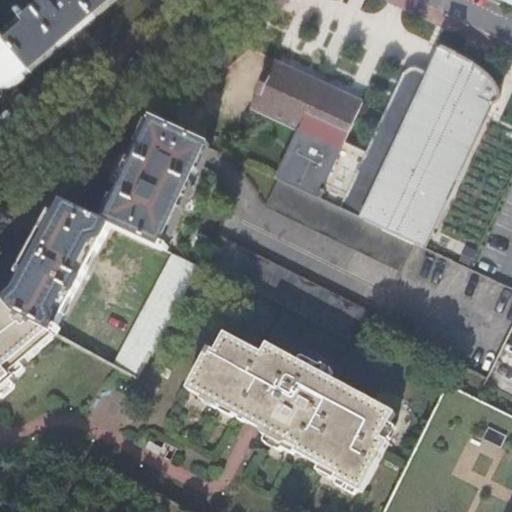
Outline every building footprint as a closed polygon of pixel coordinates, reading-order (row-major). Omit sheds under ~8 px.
[(47,0),(2,39),(29,71),(57,47),(60,51),(81,32),(96,20),(93,16),(111,0),(47,0)] [(96,20),(119,0),(111,0),(93,16),(96,20)] [(2,39),(1,40),(28,71),(29,71),(2,39)] [(28,71),(1,40),(0,40),(0,90),(3,89),(4,89),(5,89),(6,88),(7,88),(9,87),(10,87),(11,86),(13,86),(14,85),(15,85),(16,84),(27,78),(29,77),(31,75),(28,71)] [(57,47),(29,71),(32,74),(60,51),(57,47)] [(425,248),(478,135),(487,116),(491,106),(494,106),(496,105),(498,103),(498,99),(498,95),(497,92),(495,88),(492,84),(489,81),(487,77),(484,74),(481,71),(478,69),(475,66),(472,64),(468,62),(466,60),(463,58),(460,57),(442,48),(440,51),(445,54),(436,74),(433,78),(418,71),(415,70),(413,70),(410,71),(408,72),(396,97),(388,115),(370,154),(344,210),(416,244),(425,248)] [(344,210),(370,154),(345,142),(364,104),(360,102),(358,101),(275,63),(276,61),(274,59),(262,85),(250,112),(253,113),(254,110),(299,131),(293,146),(291,149),(290,151),(277,179),(280,181),(344,210)] [(128,170),(104,223),(113,226),(168,252),(170,248),(164,245),(203,161),(206,155),(209,147),(159,124),(152,120),(151,121),(147,129),(128,170)] [(344,210),(280,181),(268,207),(402,272),(416,244),(344,210)] [(15,291),(5,300),(16,313),(59,336),(62,330),(59,328),(96,257),(113,226),(104,223),(63,203),(46,234),(15,291)] [(221,239),(207,268),(366,347),(377,324),(378,322),(380,318),(221,239)] [(175,256),(116,367),(138,379),(151,356),(198,267),(175,256)] [(0,395),(19,379),(14,375),(59,336),(16,313),(5,300),(2,296),(0,297),(0,395)] [(362,495),(390,445),(382,441),(396,415),(374,403),(337,383),(269,346),(264,355),(227,335),(217,353),(211,349),(188,390),(204,398),(206,395),(238,413),(237,416),(249,423),(261,429),(262,435),(284,447),(290,446),(298,450),(296,454),(337,477),(335,480),(362,495)]
